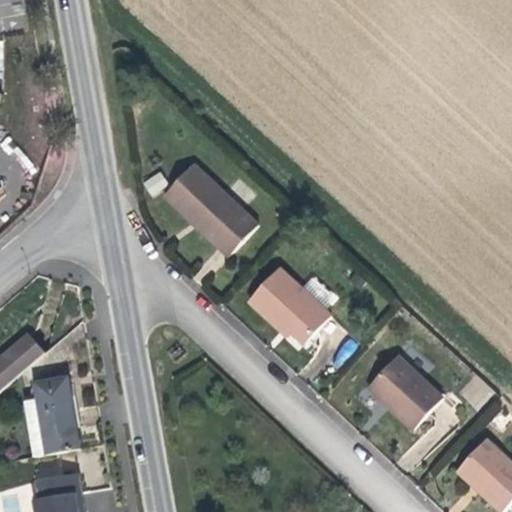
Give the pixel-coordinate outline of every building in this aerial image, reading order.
[(193,166),(163,199),(190,225),(227,260),(256,228),(193,166)] [(152,197),(169,185),(159,172),(142,183),(152,197)] [(329,318),(277,272),(248,306),(279,335),(285,329),(288,331),(304,346),(329,318)] [(0,393),(47,353),(31,335),(0,361),(0,393)] [(395,358),(367,388),(385,406),(410,431),(439,401),(395,358)] [(36,381),(48,455),(81,450),(69,376),(36,381)] [(511,473),(476,439),(446,472),(468,492),(488,511),(498,511),(511,497),(511,473)] [(80,474),(37,482),(40,501),(78,495),(83,494),(80,474)] [(81,511),(78,495),(40,501),(35,502),(37,511),(81,511)]
